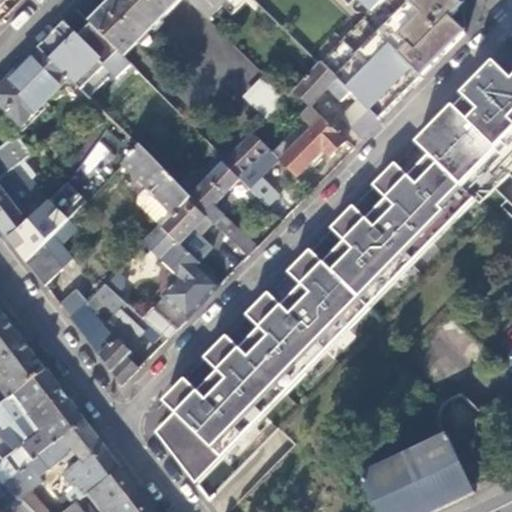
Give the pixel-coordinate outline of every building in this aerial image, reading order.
[(124,57),(180,0),(112,0),(90,23),(106,39),(124,57)] [(222,3),(224,0),(188,0),(207,18),(222,3)] [(224,0),(222,3),(232,14),(246,0),(224,0)] [(379,122),(466,33),(464,5),(458,0),(384,0),(373,12),(374,12),(321,66),(350,94),(358,101),(379,122)] [(361,0),(373,12),(384,0),(361,0)] [(90,23),(77,34),(65,23),(38,48),(69,78),(88,98),(112,76),(116,80),(132,65),(124,57),(106,39),(90,23)] [(69,78),(38,48),(0,86),(0,103),(22,125),(69,78)] [(294,92),(320,65),(310,55),(277,87),(288,98),(294,92)] [(415,139),(429,155),(467,191),(511,143),(511,71),(509,75),(491,58),(458,93),(462,96),(453,106),(450,103),(415,139)] [(310,107),(311,107),(328,89),(341,102),(350,94),(321,66),(320,65),(294,92),(310,107)] [(268,119),(285,100),(265,80),(247,99),(268,119)] [(379,122),(358,101),(342,118),(363,139),(379,122)] [(330,158),(346,142),(323,119),(280,162),(295,177),(296,178),(323,151),(330,158)] [(269,149),(253,134),(228,159),(224,163),(241,179),(269,207),(281,195),(261,176),(277,159),(268,151),(269,149)] [(17,136),(0,148),(0,179),(7,174),(32,155),(17,136)] [(96,188),(120,157),(98,140),(74,171),(96,188)] [(189,199),(191,197),(178,184),(140,146),(122,164),(146,189),(173,216),(189,199)] [(224,163),(228,159),(222,154),(196,180),(189,173),(178,184),(191,197),(224,163)] [(467,191),(461,185),(429,155),(408,177),(386,199),(366,220),(345,242),(324,264),(302,286),(282,307),(260,329),(240,350),(218,372),(198,393),(177,415),(158,434),(192,478),(216,452),(223,459),(267,415),(259,408),(300,366),(307,373),(350,329),(343,322),(384,279),(392,286),(434,242),(427,235),(455,206),(462,213),(476,199),(467,191)] [(227,236),(248,257),(258,247),(214,207),(234,186),(241,179),(224,163),(191,197),(189,199),(206,216),(227,236)] [(386,199),(408,177),(395,164),(373,187),(386,199)] [(7,174),(0,179),(0,228),(8,239),(26,225),(7,199),(20,190),(7,174)] [(234,186),(277,228),(283,221),(269,207),(241,179),(234,186)] [(70,222),(88,202),(68,183),(26,225),(8,239),(27,264),(46,249),(70,222)] [(163,226),(173,216),(146,189),(141,195),(139,204),(163,226)] [(206,216),(189,199),(173,216),(163,226),(161,228),(178,245),(179,244),(206,216)] [(345,242),(366,220),(353,207),(332,230),(345,242)] [(227,236),(206,216),(179,244),(200,264),(227,236)] [(46,249),(27,264),(46,288),(62,274),(75,263),(64,247),(79,233),(70,222),(46,249)] [(161,228),(145,245),(180,279),(164,296),(188,319),(220,286),(199,266),(200,264),(179,244),(178,245),(161,228)] [(302,286),(324,264),(311,251),(289,274),(302,286)] [(144,319),(106,285),(95,295),(102,302),(113,311),(139,335),(143,332),(150,324),(144,319)] [(60,305),(70,319),(85,305),(87,303),(75,291),(60,305)] [(260,329),(282,307),(269,294),(247,316),(260,329)] [(102,302),(95,295),(89,301),(97,309),(102,302)] [(85,305),(70,319),(99,357),(114,341),(101,328),(103,326),(85,305)] [(150,324),(162,335),(168,340),(177,330),(154,309),(144,319),(150,324)] [(0,388),(8,399),(46,371),(7,320),(0,324),(0,388)] [(154,343),(162,335),(150,324),(143,332),(154,343)] [(218,372),(240,350),(227,337),(205,360),(218,372)] [(114,341),(99,357),(122,386),(139,369),(133,363),(137,359),(115,340),(114,341)] [(0,479),(5,485),(85,422),(46,371),(8,399),(0,404),(0,479)] [(358,475),(375,511),(434,511),(476,492),(465,468),(481,460),(478,452),(511,415),(511,389),(507,385),(492,373),(484,379),(464,396),(458,397),(451,403),(446,409),(443,418),(443,425),(446,434),(358,475)] [(177,415),(198,393),(186,380),(163,403),(177,415)] [(86,496),(121,470),(85,422),(5,485),(21,501),(30,511),(47,511),(31,491),(44,481),(40,477),(74,451),(81,461),(64,474),(75,488),(58,500),(66,511),(76,504),(86,496)] [(153,511),(121,470),(86,496),(99,511),(153,511)] [(0,511),(3,511),(21,501),(5,485),(0,479),(0,511)]
